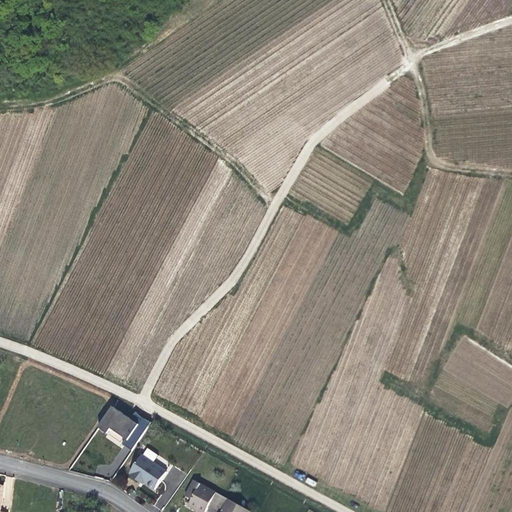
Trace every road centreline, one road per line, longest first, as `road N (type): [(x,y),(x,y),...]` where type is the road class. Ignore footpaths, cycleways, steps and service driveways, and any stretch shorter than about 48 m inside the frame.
road 1 (track): [(139,399),(169,344),(237,271),(311,144),(409,60),(511,21)]
road 2 (track): [(0,349),(139,399),(345,511)]
road 3 (track): [(220,0),(49,104),(0,107)]
road 4 (residential): [(0,464),(107,491),(135,511)]
